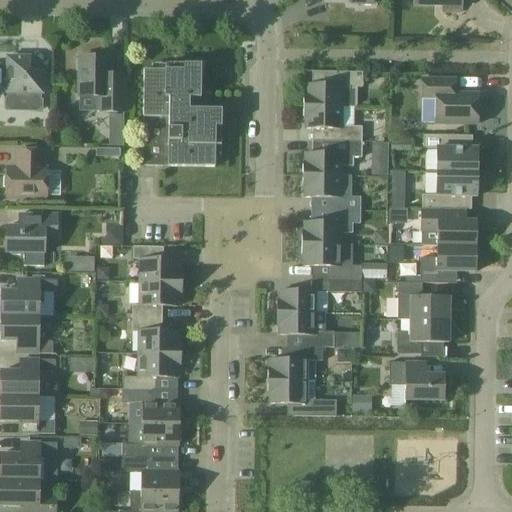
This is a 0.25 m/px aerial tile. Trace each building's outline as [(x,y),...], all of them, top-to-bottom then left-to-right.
[(461,12),(461,0),(414,0),(414,5),(443,6),(443,12),(461,12)] [(43,95),(44,71),(30,71),(31,58),(7,57),(6,70),(2,70),(2,86),(6,86),(6,94),(7,94),(7,99),(6,99),(6,112),(42,112),(43,101),(41,101),(41,95),(43,95)] [(124,113),(124,82),(113,82),(109,77),(110,59),(80,58),(79,97),(97,98),(97,113),(124,113)] [(221,147),(222,111),(201,111),(201,66),(165,65),(165,71),(144,71),(143,167),(215,168),(215,147),(221,147)] [(304,95),(304,108),(342,108),(352,108),(352,89),(362,89),(363,73),(333,73),(332,86),(306,85),(306,95),(304,95)] [(477,125),(478,95),(455,95),(455,81),(422,80),(421,125),(477,125)] [(329,131),(329,142),(362,143),(362,127),(342,127),(342,108),(304,108),(304,121),(306,121),(306,130),(329,131)] [(437,151),(437,173),(477,174),(477,150),(466,150),(466,137),(424,136),(423,150),(437,151)] [(303,163),(303,177),(342,177),(342,167),(354,167),(354,158),(362,158),(362,143),(329,142),(329,155),(305,154),(305,163),(303,163)] [(47,199),(48,170),(44,170),(44,152),(17,151),(16,170),(7,170),(6,199),(47,199)] [(404,221),(403,173),(388,173),(390,222),(404,221)] [(476,198),(477,174),(437,173),(436,196),(423,196),(423,210),(449,210),(465,211),(465,198),(476,198)] [(342,197),(342,177),(303,177),(303,189),(305,190),(305,199),(331,199),(331,211),(359,212),(360,197),(342,197)] [(449,210),(423,210),(421,210),(421,247),(437,247),(476,248),(476,223),(465,223),(465,211),(449,210)] [(302,232),(302,245),(340,246),(340,233),(352,234),(352,224),(359,224),(359,212),(331,211),(331,223),(304,223),(304,232),(302,232)] [(57,241),(57,216),(19,216),(19,228),(6,228),(6,254),(25,254),(25,266),(45,266),(45,241),(57,241)] [(330,268),(330,280),(361,280),(361,267),(340,267),(340,246),(302,245),(302,258),(304,258),(304,268),(330,268)] [(420,285),(422,285),(425,285),(448,285),(448,272),(475,273),(475,270),(478,270),(481,267),(481,253),(479,251),(476,251),(476,248),(437,247),(437,261),(420,261),(420,285)] [(140,260),(139,284),(182,284),(182,271),(180,271),(180,261),(140,260)] [(1,317),(40,318),(40,304),(44,304),(44,293),(58,293),(58,281),(20,280),(20,292),(1,292),(1,317)] [(361,294),(361,280),(330,280),(330,293),(361,294)] [(181,297),(182,284),(139,284),(139,307),(179,308),(179,297),(181,297)] [(422,285),(420,285),(398,284),(397,321),(410,321),(449,321),(449,299),(422,299),(422,285)] [(277,314),(315,314),(325,315),(326,292),(279,292),(279,301),(277,301),(277,314)] [(306,349),(323,349),(334,349),(334,333),(315,333),(315,314),(277,314),(277,327),(279,327),(279,336),(306,337),(306,349)] [(39,331),(40,318),(1,317),(1,342),(19,342),(19,354),(53,355),(53,342),(43,342),(43,331),(39,331)] [(449,323),(449,321),(410,321),(410,333),(397,333),(397,355),(421,356),(421,344),(449,344),(449,340),(451,341),(454,338),(454,325),(452,323),(449,323)] [(139,332),(138,355),(181,356),(181,343),(179,343),(179,332),(139,332)] [(268,370),(268,382),(313,383),(313,362),(323,362),(323,349),(306,349),(299,349),(299,361),(270,360),(270,370),(268,370)] [(337,364),(350,365),(350,350),(337,349),(337,364)] [(180,369),(181,356),(138,355),(138,378),(124,378),(124,390),(151,391),(156,391),(156,379),(178,379),(178,369),(180,369)] [(0,397),(39,398),(39,373),(56,374),(56,361),(19,361),(19,373),(0,372),(0,397)] [(444,402),(444,376),(424,376),(424,364),(389,364),(389,387),(405,387),(405,401),(444,402)] [(312,403),(313,383),(268,382),(268,395),(270,396),(270,405),(294,405),(294,417),(334,418),(334,404),(312,403)] [(130,425),(142,425),(180,426),(180,404),(150,404),(151,391),(124,390),(123,390),(122,404),(130,404),(130,425)] [(38,423),(39,398),(0,397),(0,404),(0,422),(18,423),(18,435),(55,435),(55,423),(38,423)] [(179,447),(180,426),(142,425),(142,446),(122,446),(121,459),(149,459),(150,446),(179,447)] [(0,481),(40,482),(57,482),(57,444),(21,444),(21,456),(0,455),(0,481)] [(141,472),(141,493),(179,493),(179,472),(149,472),(149,459),(121,459),(121,472),(141,472)] [(40,496),(40,482),(0,481),(0,507),(20,508),(20,511),(56,511),(56,496),(40,496)] [(178,511),(179,493),(141,493),(131,493),(130,511),(178,511)]
